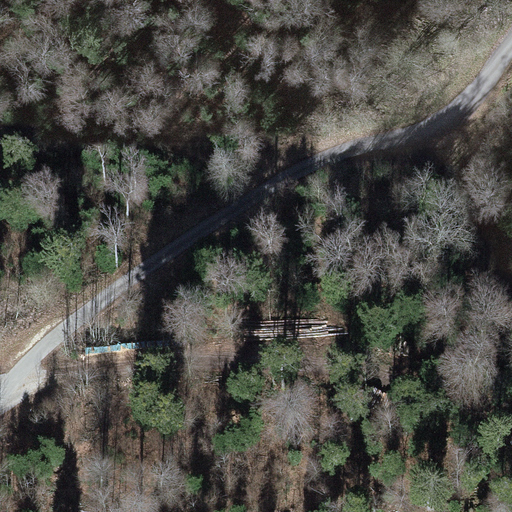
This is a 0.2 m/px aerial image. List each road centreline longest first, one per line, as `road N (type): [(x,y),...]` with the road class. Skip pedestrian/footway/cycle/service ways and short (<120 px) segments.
road 1 (unclassified): [(511,35),(438,98),(179,243),(79,316),(0,395)]
road 2 (track): [(511,427),(423,387),(315,360),(147,363),(6,386)]
